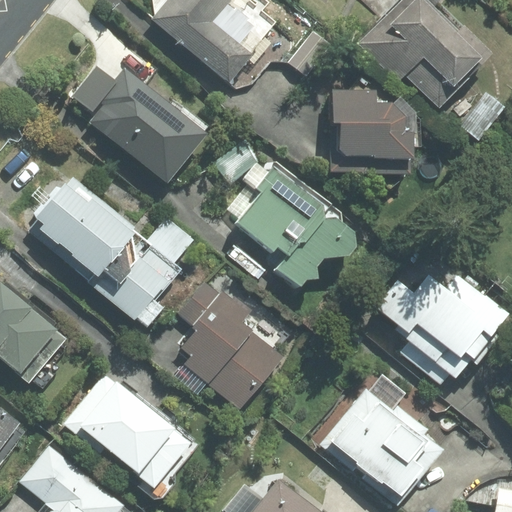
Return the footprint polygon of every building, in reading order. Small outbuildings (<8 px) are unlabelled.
[(279,22),(252,0),(165,0),(167,2),(153,19),(227,83),(279,22)] [(482,57),(422,0),(394,0),(349,47),(387,83),(393,77),(429,112),(482,57)] [(336,41),(318,25),(288,60),(306,75),(336,41)] [(91,121),(168,181),(206,132),(127,70),(118,81),(98,66),(77,93),(99,111),(91,121)] [(370,93),(329,91),(327,129),(331,129),(329,173),(406,177),(409,104),(369,102),(370,93)] [(508,107),(486,91),(460,126),(482,142),(508,107)] [(333,235),(264,172),(220,221),(289,283),(333,235)] [(183,271),(79,177),(69,188),(63,183),(32,218),(37,223),(32,229),(145,330),(165,309),(156,301),(183,271)] [(252,309),(215,278),(186,312),(198,323),(180,345),(193,355),(187,362),(241,407),(287,353),(244,318),(252,309)] [(385,284),(363,311),(411,352),(403,361),(436,389),(457,364),(464,369),(490,339),(481,332),(493,318),(449,280),(437,294),(418,278),(401,298),(385,284)] [(45,327),(0,289),(0,367),(6,373),(45,327)] [(190,448),(99,373),(62,419),(138,481),(131,490),(145,501),(190,448)] [(359,395),(316,445),(387,504),(429,454),(410,438),(415,432),(389,410),(384,416),(359,395)] [(0,433),(9,423),(0,415),(0,433)] [(110,511),(115,506),(47,447),(16,483),(41,504),(34,511),(110,511)] [(310,511),(271,481),(246,511),(310,511)] [(511,511),(511,488),(508,487),(507,494),(491,490),(486,511),(511,511)]
